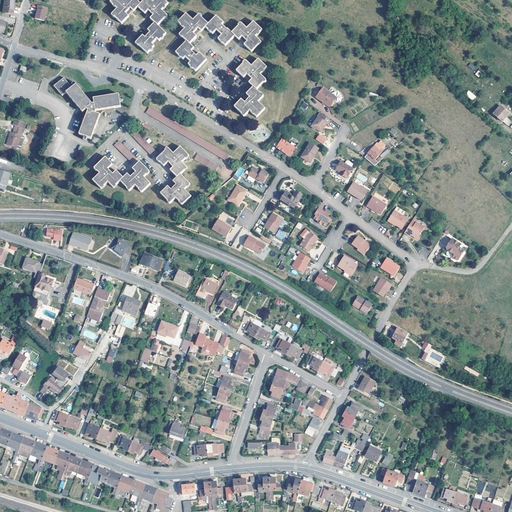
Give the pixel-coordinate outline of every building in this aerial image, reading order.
[(0,0),(5,0),(3,12),(13,13),(14,7),(15,0),(0,0)] [(135,11),(138,7),(141,3),(137,0),(112,0),(111,1),(114,4),(113,5),(116,7),(117,6),(119,8),(112,15),(115,17),(116,16),(123,23),(130,16),(128,14),(133,9),(135,11)] [(155,23),(158,25),(164,19),(165,19),(168,17),(167,16),(167,15),(162,11),(163,9),(164,9),(167,7),(166,6),(168,3),(165,0),(155,0),(154,2),(151,0),(144,0),(141,3),(138,7),(146,14),(148,11),(153,16),(151,18),(155,23)] [(50,8),(39,6),(38,9),(40,10),(39,13),(38,15),(37,19),(46,21),(50,8)] [(206,27),(208,24),(201,17),(202,16),(199,14),(193,20),(186,14),(178,22),(181,25),(180,26),(183,29),(184,28),(185,29),(179,36),(182,38),(182,37),(187,41),(190,43),(197,36),(195,34),(200,29),(202,31),(206,27)] [(235,36),(232,33),(228,29),(227,30),(221,25),(223,22),(216,16),(208,24),(206,27),(208,29),(208,30),(210,33),(211,32),(213,33),(215,31),(221,36),(218,38),(220,40),(219,41),(222,44),(223,43),(226,45),(235,36)] [(0,31),(6,34),(8,23),(0,20),(0,31)] [(232,33),(235,36),(239,40),(241,38),(246,43),(244,45),(252,52),(259,45),(259,46),(262,43),(261,42),(261,41),(260,41),(256,36),(257,35),(258,35),(260,33),(259,32),(262,29),(254,21),(247,28),(241,23),(241,24),(240,23),(238,25),(239,26),(232,33)] [(166,33),(158,25),(155,23),(149,29),(151,32),(146,37),(143,35),(135,43),(138,46),(139,45),(147,53),(150,50),(151,51),(153,49),(153,48),(154,46),(152,44),(157,38),(160,40),(161,39),(162,39),(164,37),(163,36),(166,33)] [(194,48),(190,43),(187,41),(176,52),(179,55),(178,56),(181,58),(182,57),(184,59),(186,56),(191,62),(189,64),(191,66),(190,67),(193,69),(194,68),(196,71),(207,60),(200,53),(197,55),(192,50),(194,48)] [(250,82),(254,87),(257,89),(263,82),(264,83),(266,81),(265,80),(266,79),(260,74),(262,72),(263,73),(265,70),(267,67),(258,59),(252,66),(245,60),(243,62),(244,63),(237,70),(244,77),(246,75),(251,80),(250,82)] [(185,68),(181,63),(176,68),(179,71),(181,73),(185,68)] [(73,87),(65,78),(55,85),(63,96),(67,92),(80,108),(84,113),(88,109),(88,111),(80,134),(92,139),(101,115),(96,113),(96,111),(121,106),(119,94),(94,98),(94,103),(93,104),(77,85),(73,87)] [(257,89),(254,87),(247,94),(249,96),(244,101),(242,99),(235,106),(242,113),(241,114),(244,116),(250,110),(252,111),(251,112),(253,115),(254,114),(257,117),(265,108),(258,101),(264,96),(263,96),(264,95),(262,93),(261,93),(257,89)] [(338,97),(324,87),(317,97),(331,107),(338,97)] [(472,100),(476,96),(469,90),(465,94),(472,100)] [(303,101),(299,107),(304,111),(308,105),(303,101)] [(510,114),(501,106),(494,114),(504,122),(510,114)] [(230,155),(149,107),(146,112),(162,122),(227,161),(230,155)] [(331,120),(321,113),(318,116),(319,117),(312,127),(317,130),(318,129),(322,131),(325,127),(324,126),(327,122),(328,123),(329,124),(331,120)] [(25,123),(15,119),(14,125),(16,126),(14,133),(12,132),(7,144),(18,148),(22,136),(23,136),(25,129),(24,128),(25,123)] [(150,131),(152,127),(144,122),(141,125),(150,131)] [(157,154),(133,128),(128,133),(152,158),(157,154)] [(319,134),(315,139),(323,144),(327,139),(319,134)] [(296,147),(282,138),(282,139),(277,136),(271,143),(277,147),(284,151),(286,152),(287,154),(289,155),(291,155),(296,147)] [(136,159),(119,141),(114,146),(132,164),(136,159)] [(386,145),(382,141),(379,144),(378,143),(368,153),(369,154),(366,157),(375,165),(383,158),(381,156),(377,160),(376,159),(383,151),(382,150),(386,145)] [(320,148),(311,142),(301,156),(309,161),(313,154),(315,155),(320,148)] [(170,171),(178,178),(181,174),(185,170),(186,171),(188,168),(187,167),(188,167),(182,162),(186,158),(187,159),(189,156),(188,156),(188,155),(180,147),(173,153),(168,148),(165,149),(164,150),(165,151),(156,160),(164,167),(166,165),(167,163),(173,168),(171,170),(170,171)] [(219,165),(198,153),(195,158),(216,171),(219,165)] [(120,182),(124,179),(116,172),(115,173),(114,174),(109,169),(110,168),(112,165),(105,159),(95,169),(95,170),(94,171),(97,173),(97,172),(100,175),(94,182),(103,190),(106,187),(105,187),(109,183),(114,189),(115,188),(116,189),(117,187),(117,186),(120,182)] [(354,168),(342,161),(337,169),(344,173),(343,175),(348,178),(354,168)] [(124,179),(120,182),(128,189),(127,190),(129,192),(130,192),(136,186),(140,190),(139,192),(141,193),(142,193),(143,193),(151,184),(144,177),(146,175),(147,176),(149,173),(150,172),(140,162),(132,169),(133,170),(134,172),(129,177),(128,175),(127,175),(124,179)] [(260,171),(253,166),(248,174),(256,178),(263,182),(269,172),(262,168),(260,171)] [(122,176),(124,174),(118,167),(116,169),(122,176)] [(237,180),(244,170),(240,167),(232,177),(237,180)] [(0,169),(0,187),(6,189),(11,173),(0,169)] [(365,183),(368,178),(359,173),(356,177),(365,183)] [(181,174),(178,178),(174,181),(175,182),(176,184),(171,189),(169,188),(169,187),(162,193),(169,201),(168,201),(171,204),(172,203),(177,198),(181,202),(181,203),(183,205),(184,204),(192,196),(185,189),(188,187),(189,187),(191,185),(190,184),(191,183),(181,174)] [(368,191),(354,182),(348,191),(362,200),(368,191)] [(248,191),(238,185),(230,198),(231,202),(239,206),(241,202),(241,201),(244,194),(245,195),(248,191)] [(303,196),(297,192),(295,196),(293,198),(292,197),(291,198),(285,194),(281,200),(295,208),(303,196)] [(387,204),(374,196),(367,205),(381,214),(387,204)] [(398,206),(395,210),(403,215),(406,211),(398,206)] [(327,212),(319,207),(317,210),(319,211),(317,214),(318,215),(316,218),(319,221),(324,224),(328,226),(330,222),(332,219),(329,217),(331,213),(327,211),(327,212)] [(403,215),(395,210),(389,219),(396,223),(396,224),(402,228),(408,218),(403,215)] [(284,219),(275,214),(271,221),(270,220),(265,227),(275,233),(279,227),(280,227),(284,219)] [(424,227),(413,220),(404,233),(408,235),(410,233),(412,234),(414,236),(417,235),(420,235),(422,232),(421,231),(424,227)] [(224,225),(218,221),(213,229),(227,238),(232,228),(225,223),(224,225)] [(62,231),(48,229),(47,237),(54,238),(53,241),(60,242),(62,231)] [(319,239),(312,231),(307,236),(302,246),(310,251),(314,244),(313,243),(315,241),(316,242),(319,239)] [(91,239),(73,233),(69,245),(74,246),(74,245),(80,248),(82,248),(83,249),(86,251),(87,250),(89,246),(89,245),(91,239)] [(269,243),(271,240),(261,235),(260,238),(269,243)] [(366,239),(359,235),(354,243),(360,247),(359,248),(367,253),(372,245),(365,241),(366,239)] [(258,240),(250,236),(245,245),(252,250),(253,249),(262,254),(267,246),(261,242),(260,243),(257,241),(258,240)] [(130,247),(118,238),(111,249),(123,257),(130,247)] [(461,245),(452,239),(446,248),(446,249),(447,250),(452,253),(453,259),(456,261),(458,261),(463,253),(463,251),(459,248),(461,245)] [(311,259),(301,253),(292,266),(303,273),(306,268),(305,268),(306,267),(306,266),(311,259)] [(163,261),(145,254),(141,264),(159,271),(163,261)] [(351,276),(358,265),(354,263),(351,261),(351,260),(345,255),(338,266),(345,270),(344,271),(351,276)] [(38,280),(40,272),(43,265),(27,259),(24,269),(36,273),(34,278),(38,280)] [(394,262),(388,259),(383,267),(396,276),(402,266),(394,262)] [(191,276),(179,271),(175,281),(187,286),(191,276)] [(47,275),(40,272),(38,280),(35,287),(43,290),(42,293),(49,295),(54,281),(46,278),(47,275)] [(320,273),(314,282),(330,292),(337,282),(331,278),(330,279),(329,278),(320,273)] [(221,281),(209,275),(207,279),(206,278),(200,290),(201,292),(208,295),(209,291),(215,294),(221,281)] [(81,280),(77,278),(74,289),(91,295),(95,285),(84,281),(84,282),(82,281),(81,280)] [(383,278),(376,291),(385,297),(389,291),(390,289),(391,290),(394,285),(383,278)] [(88,317),(100,322),(103,313),(99,311),(100,308),(101,308),(103,304),(102,304),(103,300),(107,301),(111,293),(98,288),(88,317)] [(238,299),(224,292),(217,307),(223,310),(226,305),(233,309),(238,299)] [(142,301),(128,296),(124,310),(137,315),(142,301)] [(373,304),(359,296),(354,303),(362,308),(361,309),(368,313),(372,306),(373,304)] [(155,317),(158,306),(148,302),(144,314),(155,317)] [(43,319),(40,326),(50,329),(52,322),(43,319)] [(263,323),(255,319),(254,321),(253,321),(252,323),(260,328),(263,323)] [(179,327),(162,321),(159,331),(176,337),(179,327)] [(250,335),(255,338),(260,328),(252,323),(250,322),(244,331),(251,335),(250,335)] [(198,325),(191,323),(188,330),(195,333),(198,325)] [(282,326),(278,323),(274,330),(278,332),(282,326)] [(117,327),(113,325),(112,330),(115,331),(114,335),(122,338),(125,327),(118,325),(117,327)] [(260,328),(255,338),(260,340),(261,338),(267,341),(271,333),(260,328)] [(407,333),(397,328),(392,337),(402,342),(407,333)] [(200,352),(201,353),(206,355),(207,355),(209,355),(209,354),(214,342),(207,339),(206,339),(206,336),(199,334),(195,344),(202,347),(200,352)] [(230,338),(223,335),(220,344),(227,346),(230,338)] [(192,342),(185,339),(182,347),(189,350),(192,342)] [(286,355),(292,344),(281,339),(277,347),(283,350),(282,352),(286,355)] [(85,343),(81,340),(74,354),(79,356),(77,361),(85,366),(92,352),(83,348),(85,343)] [(16,345),(12,343),(11,345),(3,341),(0,347),(0,355),(1,356),(3,355),(5,356),(6,354),(10,356),(16,345)] [(424,361),(432,345),(424,341),(421,349),(425,351),(421,359),(424,361)] [(219,344),(214,342),(209,354),(215,356),(216,352),(218,346),(219,344)] [(311,346),(305,343),(303,347),(306,349),(304,351),(307,353),(311,346)] [(303,350),(292,344),(286,355),(291,357),(292,355),(298,358),(303,350)] [(225,348),(218,346),(216,352),(223,354),(225,348)] [(150,348),(145,347),(141,360),(148,362),(149,359),(146,359),(150,348)] [(238,361),(249,365),(251,359),(249,358),(250,353),(242,350),(241,353),(238,352),(237,353),(234,360),(238,361)] [(21,354),(13,367),(16,369),(13,374),(17,376),(27,358),(21,354)] [(313,369),(318,372),(323,362),(313,356),(308,364),(314,367),(313,369)] [(327,364),(323,362),(318,372),(322,374),(323,372),(325,373),(330,375),(334,368),(331,366),(334,361),(330,359),(327,364)] [(248,370),(249,365),(238,361),(234,373),(243,376),(245,369),(248,370)] [(11,368),(5,365),(2,371),(8,374),(11,368)] [(228,367),(222,365),(220,371),(226,373),(228,367)] [(59,378),(58,379),(61,381),(65,375),(66,373),(62,370),(61,372),(57,369),(54,374),(59,378)] [(286,380),(299,385),(301,382),(301,378),(295,375),(289,373),(278,369),(272,385),(283,389),(286,380)] [(23,373),(19,380),(27,385),(32,378),(23,373)] [(63,389),(58,385),(55,383),(57,380),(52,376),(47,383),(46,382),(43,386),(44,386),(41,392),(44,394),(50,386),(51,387),(50,389),(55,393),(56,391),(59,393),(63,389)] [(220,388),(231,392),(233,386),(230,386),(232,379),(224,376),(220,388)] [(368,394),(375,382),(365,377),(363,381),(365,382),(363,385),(361,384),(358,389),(368,394)] [(301,382),(299,385),(297,389),(304,393),(308,386),(301,382)] [(283,389),(272,385),(271,391),(273,392),(271,398),(279,401),(283,389)] [(231,392),(220,388),(216,400),(225,402),(227,396),(230,397),(231,392)] [(7,395),(2,406),(8,409),(13,411),(21,393),(19,392),(17,396),(16,399),(12,397),(7,395)] [(19,413),(25,416),(30,404),(20,400),(22,394),(21,393),(13,411),(19,413)] [(321,405),(328,410),(333,401),(324,395),(321,400),(323,401),(321,405)] [(301,400),(296,398),(294,404),(292,404),(291,408),(298,410),(301,400)] [(323,418),(328,410),(321,405),(309,399),(306,404),(308,405),(309,405),(310,405),(309,408),(315,411),(314,413),(323,418)] [(345,412),(355,417),(357,412),(361,406),(353,402),(350,408),(347,407),(345,412)] [(41,408),(30,404),(25,416),(32,418),(37,420),(38,418),(40,419),(43,412),(41,411),(41,408)] [(264,410),(262,415),(273,418),(277,407),(269,404),(267,411),(264,410)] [(224,406),(219,420),(229,424),(231,419),(229,418),(232,408),(224,406)] [(88,416),(90,409),(85,407),(82,413),(88,416)] [(60,425),(65,427),(69,416),(58,412),(55,420),(61,423),(60,425)] [(351,424),(355,417),(345,412),(342,416),(345,418),(341,424),(352,429),(354,425),(351,424)] [(273,418),(262,415),(261,420),(263,421),(261,428),(262,428),(260,433),(269,437),(271,431),(269,430),(273,418)] [(69,416),(65,427),(70,429),(71,426),(78,429),(81,421),(69,416)] [(314,417),(311,422),(317,425),(320,420),(314,417)] [(228,429),(229,424),(219,420),(215,432),(223,434),(225,428),(228,429)] [(174,422),(171,421),(166,433),(168,434),(184,439),(187,430),(179,428),(180,424),(174,422)] [(97,439),(101,429),(89,424),(85,435),(97,439)] [(111,433),(101,429),(97,439),(102,441),(103,439),(113,443),(118,431),(113,428),(111,433)] [(1,429),(0,430),(0,445),(1,446),(2,443),(8,445),(12,433),(6,431),(1,429)] [(342,436),(333,432),(331,436),(341,441),(343,436),(342,436)] [(15,462),(24,438),(17,435),(12,433),(8,445),(13,447),(12,449),(16,451),(13,461),(15,462)] [(184,439),(168,434),(168,436),(183,442),(184,439)] [(361,445),(365,447),(366,443),(370,437),(364,434),(362,438),(364,439),(361,445)] [(124,450),(128,451),(133,441),(121,436),(118,445),(124,447),(124,450)] [(24,438),(15,462),(17,463),(21,453),(24,454),(25,451),(31,454),(36,442),(29,440),(24,438)] [(144,445),(133,441),(128,451),(133,454),(134,451),(141,454),(144,445)] [(40,465),(47,447),(41,444),(36,442),(31,454),(37,456),(41,458),(40,460),(38,463),(36,463),(34,469),(38,471),(40,465)] [(152,444),(147,442),(145,449),(149,450),(150,447),(152,448),(153,446),(151,445),(152,444)] [(207,445),(208,456),(219,455),(219,452),(224,452),(223,443),(207,445)] [(275,454),(285,454),(285,446),(280,446),(280,443),(268,444),(269,455),(275,454)] [(285,446),(285,454),(292,454),(297,454),(297,449),(295,449),(295,443),(289,443),(289,446),(285,446)] [(171,450),(164,445),(161,449),(169,453),(171,450)] [(208,456),(207,445),(195,446),(195,455),(203,454),(203,457),(208,456)] [(373,460),(377,462),(382,452),(370,446),(365,455),(373,459),(373,460)] [(47,447),(40,465),(43,466),(45,459),(55,463),(59,451),(53,449),(47,447)] [(160,451),(157,449),(156,451),(154,449),(151,454),(162,461),(163,460),(165,457),(165,456),(160,453),(160,451)] [(338,450),(336,457),(333,465),(342,468),(347,453),(338,450)] [(63,453),(59,451),(55,463),(59,465),(58,469),(61,470),(58,479),(62,480),(64,474),(71,456),(63,453)] [(333,465),(336,457),(331,455),(332,453),(327,451),(323,462),(333,465)] [(392,456),(387,453),(382,462),(387,465),(392,456)] [(71,456),(64,474),(66,475),(68,468),(78,472),(82,461),(76,458),(71,456)] [(82,461),(78,472),(87,476),(85,482),(87,483),(88,481),(94,465),(88,463),(82,461)] [(13,464),(9,477),(14,479),(18,466),(13,464)] [(106,483),(111,471),(103,468),(94,465),(88,481),(98,485),(100,481),(106,483)] [(383,482),(388,484),(392,472),(382,468),(380,474),(385,476),(383,482)] [(113,493),(115,494),(122,476),(116,474),(111,471),(106,483),(115,487),(113,493)] [(418,495),(423,482),(413,479),(415,473),(410,471),(406,483),(410,484),(409,488),(412,489),(411,491),(413,492),(413,493),(418,495)] [(392,472),(388,484),(394,486),(396,480),(401,481),(403,475),(392,472)] [(126,491),(130,492),(134,481),(126,478),(122,476),(115,494),(118,495),(119,493),(124,495),(126,491)] [(240,483),(242,502),(245,501),(245,492),(255,491),(255,477),(251,478),(251,483),(246,483),(246,479),(240,479),(240,483)] [(267,500),(270,500),(270,478),(264,478),(264,482),(259,482),(259,491),(266,491),(267,500)] [(270,478),(270,500),(273,500),(273,491),(280,491),(280,485),(276,485),(275,478),(270,478)] [(240,483),(240,479),(234,480),(235,487),(226,488),(227,500),(232,500),(231,493),(238,493),(239,505),(242,505),(242,502),(240,483)] [(292,501),(296,502),(302,481),(296,479),(294,486),(289,485),(287,490),(295,492),(292,501)] [(475,491),(482,494),(486,482),(479,480),(475,491)] [(138,482),(134,481),(130,492),(133,493),(131,500),(136,502),(134,508),(136,509),(137,506),(139,503),(146,485),(138,482)] [(302,481),(296,502),(301,503),(303,495),(308,496),(310,490),(313,491),(315,486),(315,485),(302,481)] [(213,504),(211,482),(205,483),(205,490),(201,490),(201,496),(209,496),(209,505),(213,504)] [(216,482),(211,482),(213,504),(213,510),(215,510),(216,510),(215,495),(223,494),(222,488),(217,488),(216,482)] [(432,485),(423,482),(418,495),(424,496),(426,490),(430,491),(432,485)] [(182,485),(182,487),(183,495),(196,493),(196,489),(198,489),(197,484),(182,485)] [(153,501),(157,490),(151,487),(146,485),(139,503),(141,504),(142,500),(147,502),(148,499),(153,501)] [(447,501),(452,503),(455,492),(444,488),(441,497),(448,499),(447,501)] [(324,499),(331,501),(335,491),(330,489),(329,491),(322,489),(318,501),(322,503),(324,499)] [(161,491),(157,490),(153,501),(156,502),(154,508),(162,511),(164,508),(165,504),(168,497),(169,494),(161,491)] [(335,491),(331,501),(342,505),(345,497),(339,495),(339,493),(335,491)] [(455,492),(452,503),(457,504),(457,502),(464,504),(467,496),(455,492)] [(479,511),(489,511),(492,504),(474,498),(471,506),(477,508),(477,511),(479,511)] [(351,508),(360,511),(362,511),(366,502),(361,500),(360,502),(354,500),(351,508)] [(366,502),(362,511),(380,511),(381,510),(370,506),(371,504),(366,502)]
